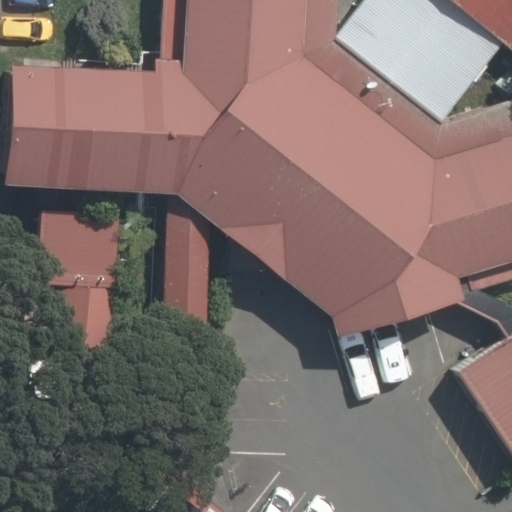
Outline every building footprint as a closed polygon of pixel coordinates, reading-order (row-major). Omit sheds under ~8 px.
[(511,0),(349,0),(322,34),(324,0),(152,0),(150,54),(139,53),(138,66),(0,59),(0,178),(158,189),(199,221),(316,313),(322,332),(511,273),(511,94),(431,119),(492,41),(511,57),(511,0)] [(185,511),(216,511),(192,493),(199,221),(158,189),(145,481),(185,511)] [(112,211),(29,205),(24,281),(51,283),(47,345),(103,349),(112,211)] [(511,349),(464,375),(511,467),(511,349)] [(138,476),(110,511),(185,511),(145,481),(138,476)]
